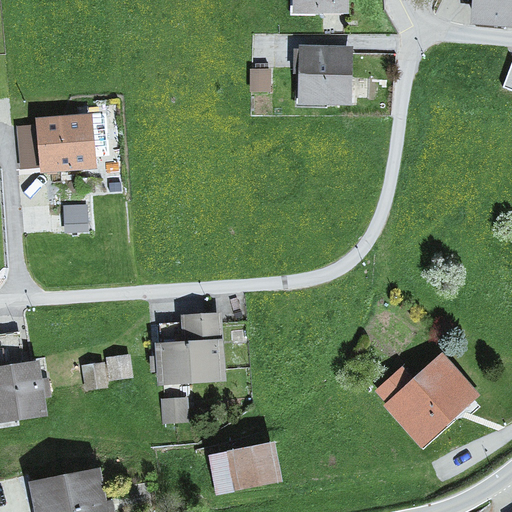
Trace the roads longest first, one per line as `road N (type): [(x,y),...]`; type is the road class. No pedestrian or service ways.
road 1 (track): [(0,296),(170,288),(346,263),(380,211),(396,149),(399,33)]
road 2 (unknown): [(3,296),(12,170),(0,146)]
